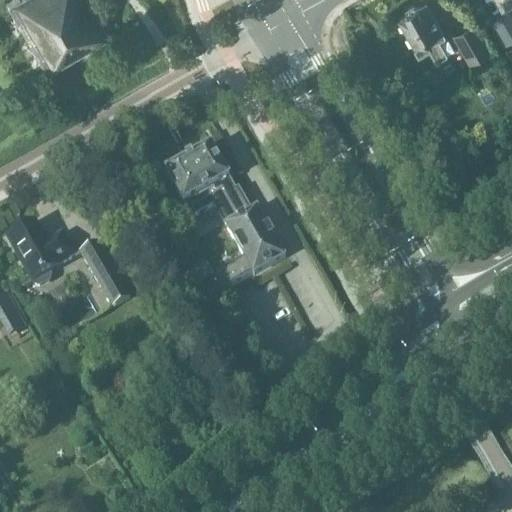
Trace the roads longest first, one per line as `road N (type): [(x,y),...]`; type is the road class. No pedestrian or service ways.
road 1 (unclassified): [(261,35),(306,112),(328,130),(434,313)]
road 2 (unclassified): [(455,299),(296,17)]
road 3 (tertiary): [(434,313),(207,511)]
road 4 (unclassified): [(0,180),(261,35)]
road 5 (tertiary): [(241,511),(376,418),(463,333)]
